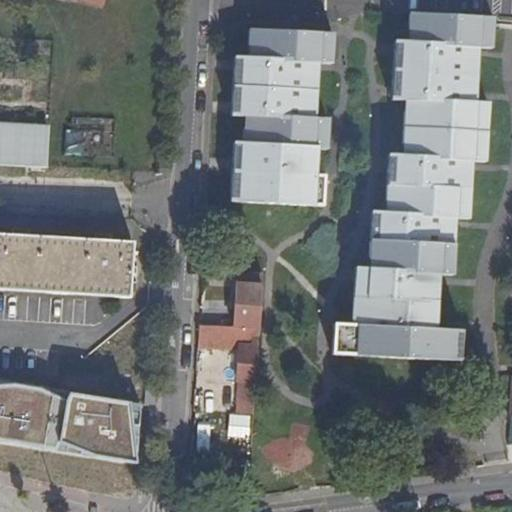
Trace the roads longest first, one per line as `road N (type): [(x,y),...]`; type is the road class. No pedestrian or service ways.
road 1 (unclassified): [(162,511),(192,0)]
road 2 (unclassified): [(295,511),(511,488)]
road 3 (unknown): [(181,191),(137,209),(0,194)]
